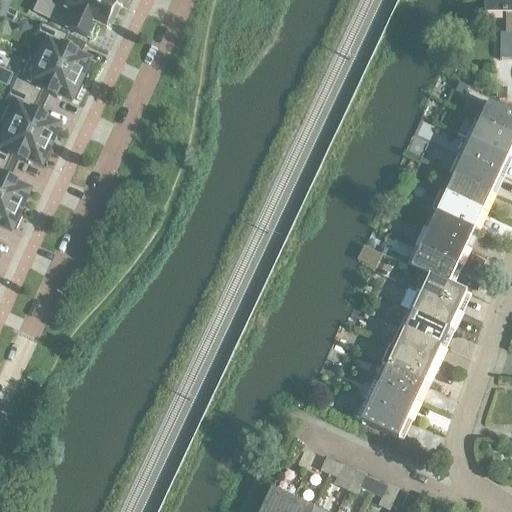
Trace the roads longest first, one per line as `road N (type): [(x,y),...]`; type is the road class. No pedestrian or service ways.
road 1 (residential): [(189,0),(0,405)]
road 2 (residential): [(462,472),(459,436),(511,289)]
road 3 (residential): [(462,472),(425,487),(308,433)]
